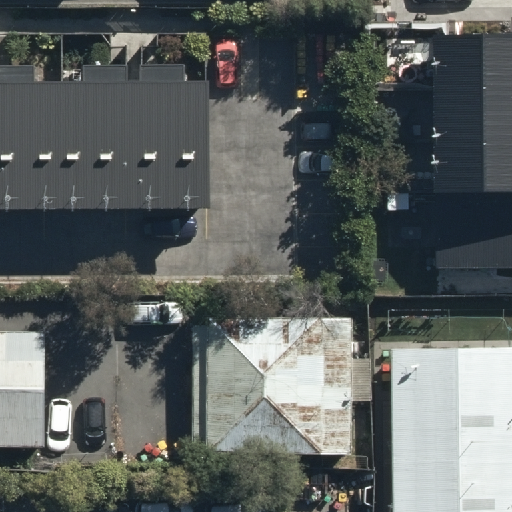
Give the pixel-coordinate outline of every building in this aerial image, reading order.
[(354,163),(354,30),(261,30),(262,163),(354,163)] [(511,41),(440,42),(441,263),(511,262),(511,41)] [(0,210),(211,210),(210,83),(0,83),(0,210)] [(200,456),(341,455),(339,330),(198,332),(200,456)] [(0,343),(0,459),(47,459),(45,343),(0,343)] [(511,511),(511,360),(401,362),(403,511),(511,511)]
